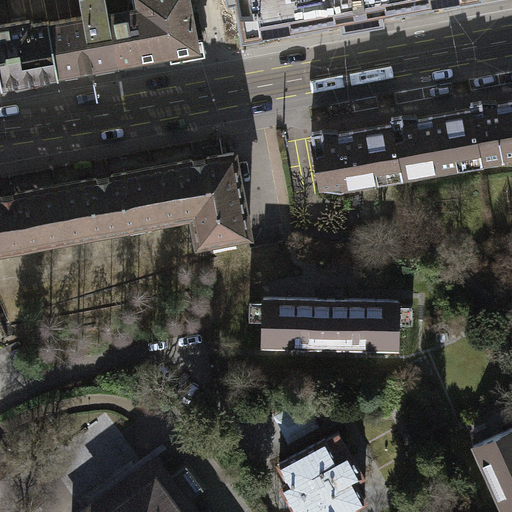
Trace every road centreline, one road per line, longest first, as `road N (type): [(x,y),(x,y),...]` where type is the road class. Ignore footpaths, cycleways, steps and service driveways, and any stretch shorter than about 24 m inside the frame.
road 1 (secondary): [(244,88),(511,39)]
road 2 (secondary): [(0,131),(244,88)]
road 3 (residential): [(244,88),(270,227)]
